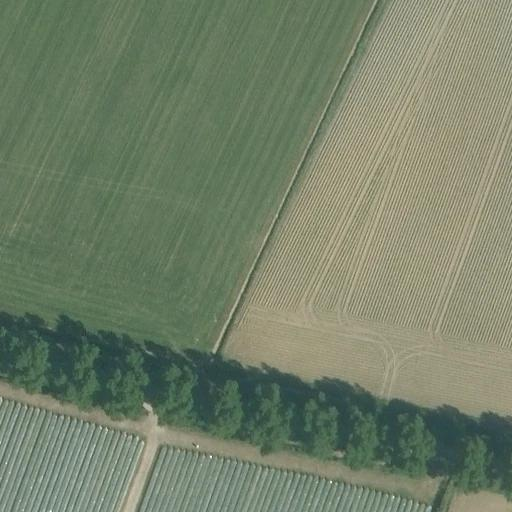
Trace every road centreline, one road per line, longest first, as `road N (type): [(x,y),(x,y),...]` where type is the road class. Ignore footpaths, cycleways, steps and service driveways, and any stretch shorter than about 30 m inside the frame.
road 1 (unclassified): [(511,469),(0,353)]
road 2 (unknown): [(105,511),(148,389)]
